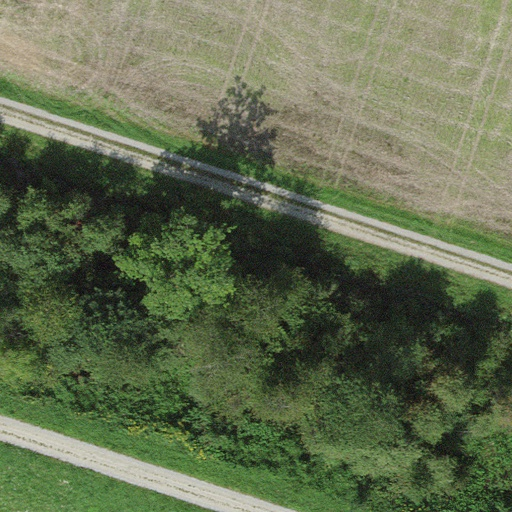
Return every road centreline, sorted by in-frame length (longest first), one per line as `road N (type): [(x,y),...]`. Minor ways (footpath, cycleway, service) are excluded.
road 1 (track): [(0,105),(511,277)]
road 2 (track): [(0,435),(236,511)]
